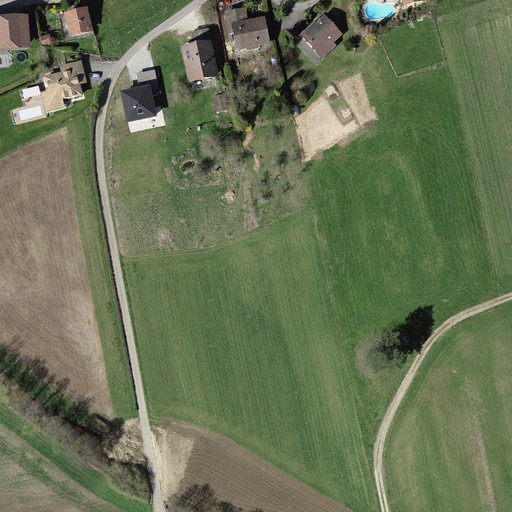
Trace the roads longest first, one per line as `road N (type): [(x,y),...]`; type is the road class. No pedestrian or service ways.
road 1 (track): [(198,0),(140,44),(114,77),(100,125),(109,231),(160,511)]
road 2 (track): [(384,511),(378,448),(418,365),(453,323),(511,297)]
